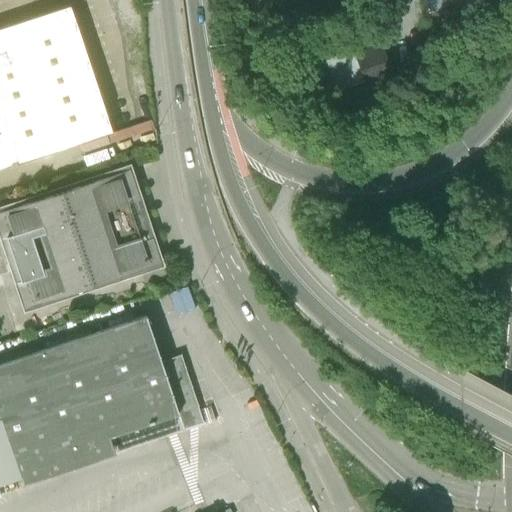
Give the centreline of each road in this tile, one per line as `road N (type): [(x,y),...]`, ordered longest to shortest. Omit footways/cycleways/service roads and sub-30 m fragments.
road 1 (secondary): [(511,432),(377,355),(303,293),(240,204),(212,112)]
road 2 (secondary): [(168,0),(213,238),(240,296),(282,355)]
road 3 (secondary): [(511,98),(438,160),(360,180),(317,177),(274,160),(212,112)]
road 4 (unclassified): [(282,355),(342,511)]
road 5 (secondary): [(282,355),(385,454)]
road 6 (secondary): [(385,454),(456,493),(511,499)]
